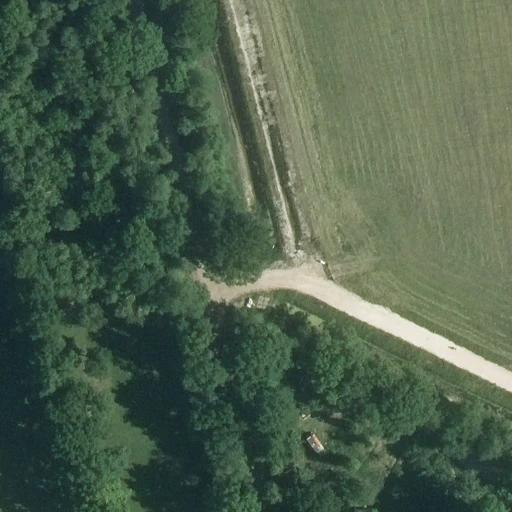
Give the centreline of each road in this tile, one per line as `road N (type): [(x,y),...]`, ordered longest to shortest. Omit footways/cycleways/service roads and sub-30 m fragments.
road 1 (track): [(511,383),(300,282),(209,292)]
road 2 (track): [(209,292),(137,0)]
road 3 (track): [(263,511),(209,292)]
